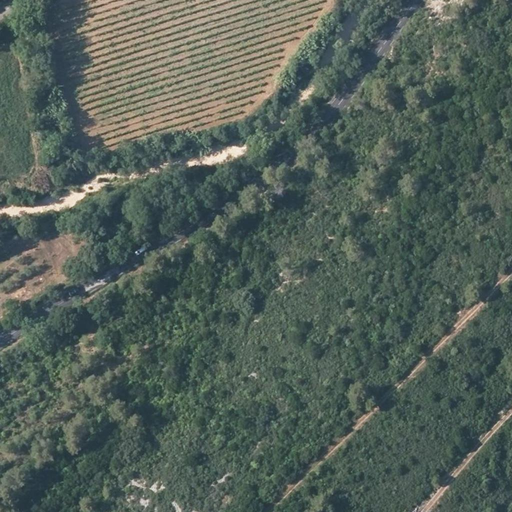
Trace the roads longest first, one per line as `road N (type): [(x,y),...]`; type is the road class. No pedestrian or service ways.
road 1 (tertiary): [(0,340),(196,220),(342,102),(420,0)]
road 2 (track): [(511,271),(267,511)]
road 3 (track): [(511,413),(423,511)]
